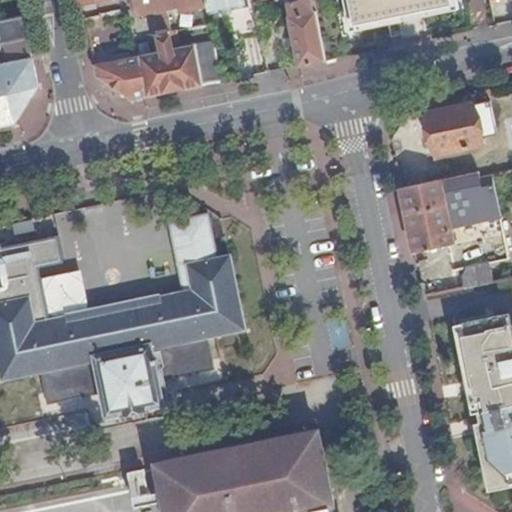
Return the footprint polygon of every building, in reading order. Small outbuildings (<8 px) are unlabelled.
[(133,0),(137,17),(155,14),(158,29),(171,26),(168,11),(208,3),(207,0),(133,0)] [(207,0),(208,3),(210,14),(248,6),(246,0),(207,0)] [(300,67),(326,62),(312,0),(301,0),(303,4),(288,7),(300,67)] [(469,9),(466,0),(338,0),(346,34),(369,30),(368,24),(444,9),(445,14),(469,9)] [(41,89),(26,18),(0,23),(0,51),(2,53),(7,52),(9,66),(0,67),(0,129),(19,126),(41,89)] [(163,53),(142,57),(149,99),(203,87),(196,47),(174,51),(171,33),(160,35),(163,53)] [(142,57),(96,66),(99,79),(133,102),(149,99),(142,57)] [(483,148),(475,107),(431,116),(439,157),(483,148)] [(442,182),(452,230),(502,219),(494,177),(481,180),(480,174),(442,182)] [(452,230),(442,182),(403,191),(413,242),(415,254),(455,246),(452,230)] [(61,235),(0,248),(0,350),(6,380),(43,372),(50,406),(104,394),(107,408),(109,417),(135,412),(164,406),(162,398),(159,385),(219,372),(212,340),(249,332),(233,258),(219,261),(210,217),(173,225),(187,289),(50,318),(39,264),(65,260),(61,235)] [(422,284),(425,299),(496,283),(491,261),(470,265),(463,278),(461,275),(422,284)] [(511,322),(511,317),(466,327),(483,414),(496,483),(511,481),(511,484),(511,322)] [(458,329),(475,416),(483,414),(466,327),(458,329)] [(328,511),(331,510),(337,508),(321,434),(158,467),(164,497),(166,511),(328,511)]
